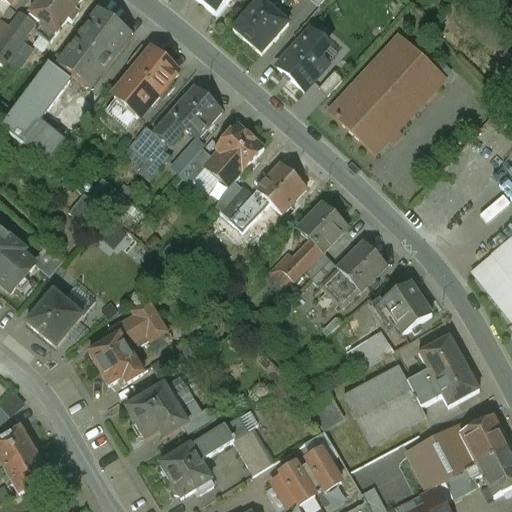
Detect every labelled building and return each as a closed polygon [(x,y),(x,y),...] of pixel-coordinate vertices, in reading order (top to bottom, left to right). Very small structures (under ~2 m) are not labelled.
[(82,1),(80,0),(41,0),(29,17),(41,26),(35,35),(50,47),(67,23),(71,25),(78,16),(74,13),(82,1)] [(194,0),(216,18),(226,6),(227,7),(233,0),(194,0)] [(325,0),(308,0),(318,8),(325,0)] [(288,27),(260,2),(233,32),(261,56),(288,27)] [(128,36),(99,14),(59,69),(72,79),(81,85),(87,90),(98,75),(101,77),(119,53),(116,51),(128,36)] [(35,27),(19,15),(9,29),(0,42),(0,68),(3,71),(15,54),(22,45),(35,27)] [(0,42),(9,29),(1,23),(0,24),(0,42)] [(312,34),(302,45),(317,59),(327,48),(312,34)] [(400,38),(328,114),(373,155),(443,80),(400,38)] [(302,45),(300,43),(276,70),(304,94),(327,67),(317,59),(302,45)] [(22,45),(15,54),(25,61),(32,52),(22,45)] [(135,72),(149,55),(141,48),(127,66),(135,72)] [(178,76),(151,53),(149,55),(135,72),(125,85),(126,86),(113,102),(137,121),(149,106),(152,108),(178,76)] [(72,79),(59,69),(50,63),(0,130),(47,167),(61,149),(52,141),(49,144),(33,131),(57,99),(72,79)] [(343,82),(334,73),(319,90),(328,98),(343,82)] [(72,79),(57,99),(66,105),(81,85),(72,79)] [(222,114),(195,90),(170,117),(172,118),(156,135),(170,147),(185,131),(197,142),(222,114)] [(263,152),(237,128),(215,152),(217,154),(212,160),(213,162),(206,170),(221,183),(226,178),(234,185),(263,152)] [(164,146),(146,130),(129,150),(147,166),(164,146)] [(213,162),(212,160),(202,152),(178,177),(190,187),(206,170),(213,162)] [(307,191),(280,166),(256,193),(257,195),(254,199),(234,220),(246,231),(269,206),(282,218),(307,191)] [(131,207),(102,182),(87,200),(105,215),(116,225),(131,207)] [(234,220),(254,199),(244,189),(220,215),(230,224),(234,220)] [(105,215),(87,200),(84,197),(68,216),(89,233),(105,215)] [(321,255),(322,256),(347,231),(322,206),(297,232),(310,244),(293,262),(288,257),(270,276),(286,291),(304,274),(321,255)] [(24,254),(0,234),(0,287),(11,297),(35,269),(31,265),(21,257),(24,254)] [(511,239),(470,273),(511,324),(511,239)] [(386,270),(363,246),(337,271),(337,274),(323,288),(322,291),(324,294),(327,293),(338,305),(338,309),(341,311),(344,311),(358,296),(361,296),(386,270)] [(46,247),(31,265),(35,269),(49,281),(64,263),(46,247)] [(312,282),(329,264),(322,256),(321,255),(304,274),(312,282)] [(337,274),(337,271),(329,264),(312,282),(318,288),(323,288),(337,274)] [(382,307),(375,312),(388,330),(395,326),(403,338),(431,318),(410,287),(381,305),(382,307)] [(83,319),(53,294),(26,326),(56,351),(83,319)] [(109,334),(114,341),(120,337),(130,354),(141,346),(142,348),(150,343),(151,345),(167,335),(148,305),(132,315),(135,319),(109,334)] [(394,356),(381,335),(359,347),(361,349),(370,363),(360,369),(363,373),(394,356)] [(114,341),(89,356),(109,390),(123,381),(127,387),(143,377),(130,354),(120,337),(114,341)] [(450,339),(419,357),(429,374),(447,408),(448,410),(478,393),(450,339)] [(186,344),(172,352),(174,355),(180,365),(181,367),(194,358),(186,344)] [(370,363),(361,349),(351,355),(360,369),(370,363)] [(180,365),(174,355),(151,369),(157,379),(180,365)] [(447,408),(429,374),(407,386),(400,370),(344,399),(370,450),(447,408)] [(164,389),(126,411),(136,427),(134,432),(139,440),(144,440),(145,443),(160,434),(164,441),(182,430),(186,427),(186,424),(202,415),(193,400),(176,410),(164,389)] [(2,407),(12,419),(27,406),(17,394),(2,407)] [(341,416),(329,394),(307,406),(319,428),(341,416)] [(211,410),(202,415),(186,424),(186,427),(182,430),(188,439),(217,421),(211,410)] [(452,435),(408,457),(427,495),(445,485),(509,452),(493,420),(471,431),(467,424),(451,432),(452,435)] [(190,449),(160,468),(171,485),(169,490),(173,497),(179,497),(180,501),(196,492),(199,497),(213,489),(210,484),(210,481),(200,464),(232,444),(247,435),(239,421),(191,451),(190,449)] [(20,431),(0,442),(0,464),(5,473),(34,455),(20,431)] [(247,435),(232,444),(253,479),(273,466),(253,432),(247,435)] [(511,458),(509,452),(445,485),(454,501),(477,490),(473,483),(482,479),(494,501),(511,491),(511,458)] [(273,490),(266,494),(276,511),(284,511),(297,505),(299,509),(315,499),(313,496),(323,491),(325,495),(341,486),(321,454),(306,463),(308,467),(299,472),(296,467),(280,477),(282,481),(272,487),(273,490)] [(34,455),(5,473),(19,496),(49,479),(34,455)] [(445,511),(442,506),(454,501),(445,485),(427,495),(421,498),(426,510),(421,511),(445,511)]
